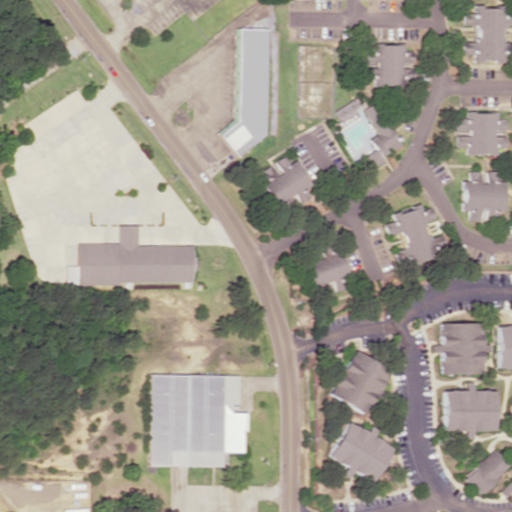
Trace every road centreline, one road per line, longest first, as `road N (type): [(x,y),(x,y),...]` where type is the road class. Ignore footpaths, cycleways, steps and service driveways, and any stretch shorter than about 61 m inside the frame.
road 1 (tertiary): [(287,511),(280,333),(255,262),(62,0)]
road 2 (residential): [(388,511),(439,495),(412,436),(409,352),(395,318),(280,344)]
road 3 (residential): [(255,262),(381,183),(411,143),(435,64),(429,0)]
road 4 (residential): [(433,18),(298,16)]
road 5 (residential): [(395,318),(458,289),(511,291)]
